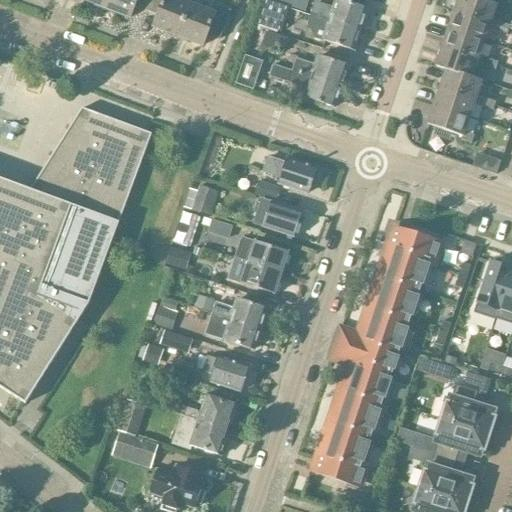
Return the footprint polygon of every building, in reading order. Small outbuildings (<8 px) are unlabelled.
[(79,0),(104,10),(107,0),(79,0)] [(107,0),(104,10),(129,20),(133,8),(145,12),(149,0),(107,0)] [(149,0),(145,12),(156,17),(151,29),(176,38),(189,5),(175,0),(149,0)] [(264,0),(256,25),(280,33),(288,8),(274,3),(264,0)] [(305,0),(274,0),(274,3),(288,8),(305,13),(309,1),(305,0)] [(314,2),(310,13),(359,29),(365,8),(361,6),(363,0),(335,0),(333,8),(315,2),(314,2)] [(458,0),(455,10),(491,22),(490,26),(500,29),(502,20),(493,17),(495,11),(504,0),(458,0)] [(189,5),(176,38),(202,48),(207,36),(218,40),(229,12),(216,7),(213,15),(189,5)] [(455,10),(449,28),(485,41),(490,26),(491,22),(455,10)] [(324,43),(325,41),(351,50),(359,29),(310,13),(307,25),(313,40),(324,43)] [(502,20),(500,29),(509,32),(511,23),(502,20)] [(449,28),(443,46),(479,58),(478,63),(487,66),(490,57),(480,54),(485,41),(449,28)] [(287,39),(265,32),(260,47),(282,54),(287,39)] [(443,46),(437,65),(445,68),(446,67),(473,76),(478,63),(479,58),(443,46)] [(292,70),(340,85),(346,65),(318,56),(315,66),(296,59),(292,70)] [(245,57),(235,85),(253,91),(262,63),(245,57)] [(490,57),(487,66),(496,69),(499,61),(490,57)] [(333,106),(340,85),(292,70),(292,71),(273,64),(269,75),(307,87),(304,97),(333,106)] [(445,68),(439,86),(449,89),(479,99),(477,104),(484,106),(487,98),(480,96),(485,80),(473,76),(446,67),(445,68)] [(264,96),(274,100),(278,90),(268,86),(264,96)] [(439,86),(433,104),(472,118),(477,104),(479,99),(449,89),(439,86)] [(487,98),(484,106),(493,109),(495,101),(487,98)] [(433,104),(427,123),(462,135),(461,139),(474,143),(476,136),(467,133),(472,118),(433,104)] [(118,225),(150,136),(91,115),(81,111),(29,191),(0,180),(0,389),(24,405),(89,306),(118,225)] [(307,194),(315,171),(287,161),(286,165),(267,158),(263,173),(280,179),(279,184),(307,194)] [(258,181),(253,194),(253,195),(276,202),(280,188),(258,181)] [(199,187),(191,211),(210,217),(214,205),(204,202),(208,190),(199,187)] [(261,199),(252,224),(253,225),(262,228),(292,239),(293,237),(301,213),(271,203),(262,200),(261,199)] [(182,212),(172,243),(189,248),(199,218),(182,212)] [(313,463),(312,469),(361,485),(367,464),(362,463),(390,377),(399,348),(426,266),(433,268),(439,247),(440,244),(396,229),(393,239),(389,238),(384,251),(382,250),(376,271),(377,271),(373,283),(372,282),(365,303),(366,303),(363,315),(361,314),(354,333),(341,329),(337,328),(326,360),(328,360),(330,361),(344,365),(337,384),(339,385),(335,397),(333,396),(327,416),(329,417),(325,428),(323,428),(316,449),(318,449),(313,463)] [(214,262),(220,243),(206,239),(200,258),(214,262)] [(237,249),(234,259),(281,274),(287,253),(254,243),(251,254),(237,249)] [(193,255),(178,250),(173,267),(189,272),(193,255)] [(274,295),(281,274),(234,259),(231,269),(244,274),(240,284),(274,295)] [(487,263),(470,311),(494,319),(511,271),(487,263)] [(462,264),(458,275),(466,278),(470,267),(462,264)] [(511,271),(494,319),(511,325),(511,271)] [(458,275),(454,286),(462,289),(466,278),(458,275)] [(198,296),(194,308),(210,313),(214,301),(198,296)] [(178,304),(162,298),(159,307),(158,307),(152,325),(171,331),(177,314),(175,313),(178,304)] [(212,315),(258,330),(265,310),(237,300),(234,310),(215,304),(212,315)] [(212,315),(205,336),(251,351),(258,330),(212,315)] [(442,321),(438,333),(446,336),(450,324),(442,321)] [(159,345),(188,354),(192,340),(164,331),(159,345)] [(438,333),(434,344),(443,347),(446,336),(438,333)] [(446,352),(444,359),(454,363),(456,355),(446,352)] [(239,392),(247,368),(217,358),(217,360),(207,357),(202,372),(211,375),(209,382),(239,392)] [(503,361),(500,372),(507,375),(511,364),(503,361)] [(134,383),(147,385),(148,376),(136,374),(134,383)] [(467,377),(464,387),(477,392),(478,392),(481,381),(467,377)] [(445,403),(440,419),(487,434),(488,434),(493,418),(491,417),(493,410),(473,404),(477,392),(464,387),(454,384),(450,397),(449,396),(446,403),(445,403)] [(184,417),(225,430),(227,422),(230,423),(236,407),(227,404),(230,395),(208,388),(200,413),(186,409),(184,417)] [(391,399),(388,408),(399,411),(402,403),(391,399)] [(121,420),(117,432),(136,438),(140,425),(131,422),(136,404),(127,401),(121,420)] [(388,408),(385,416),(397,419),(399,411),(388,408)] [(224,431),(184,417),(181,425),(194,430),(189,446),(220,456),(225,440),(222,439),(224,431)] [(435,442),(432,454),(454,461),(455,461),(459,450),(479,456),(481,449),(483,450),(488,434),(487,434),(440,419),(435,435),(436,435),(434,442),(435,442)] [(119,435),(113,451),(152,464),(158,448),(158,446),(119,433),(119,435)] [(423,471),(418,488),(466,503),(471,487),(469,486),(471,479),(451,473),(455,461),(454,461),(432,454),(428,466),(427,465),(424,472),(423,471)] [(199,506),(204,492),(200,491),(202,486),(198,485),(201,475),(176,467),(172,476),(156,471),(148,494),(163,499),(162,503),(177,508),(179,504),(194,509),(195,505),(199,506)] [(414,511),(413,511),(462,511),(466,503),(418,488),(413,504),(414,504),(412,511),(414,511)]
